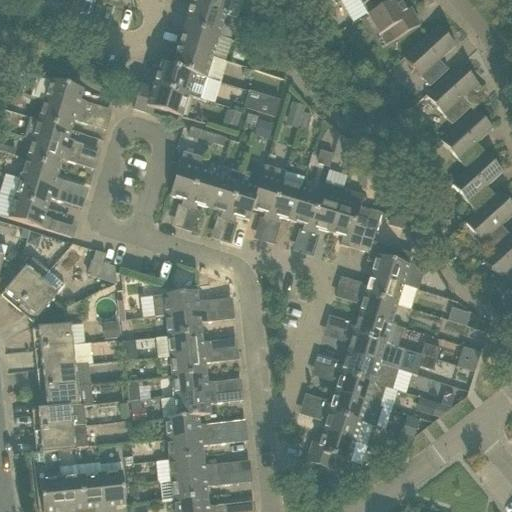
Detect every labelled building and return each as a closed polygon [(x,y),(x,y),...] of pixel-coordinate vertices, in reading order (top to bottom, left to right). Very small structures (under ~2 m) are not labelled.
[(229,0),(192,0),(191,7),(225,17),(229,0)] [(395,0),(357,0),(367,16),(395,0)] [(385,47),(420,27),(410,10),(405,12),(398,0),(395,0),(367,16),(385,47)] [(337,25),(319,5),(307,17),(316,27),(325,37),(337,25)] [(218,38),(225,17),(191,7),(184,28),(218,38)] [(212,59),(218,38),(184,28),(178,48),(212,59)] [(439,62),(455,47),(437,28),(403,59),(429,88),(448,71),(439,62)] [(206,79),(212,59),(178,48),(172,69),(195,76),(194,77),(205,80),(206,79)] [(154,87),(188,97),(199,100),(212,103),(218,83),(206,79),(205,80),(194,77),(195,76),(172,69),(160,65),(154,87)] [(461,100),(477,86),(460,66),(425,97),(452,126),(470,110),(461,100)] [(249,81),(252,73),(244,70),(242,75),(244,80),(249,81)] [(29,98),(44,103),(90,117),(93,106),(79,102),(82,92),(36,78),(29,98)] [(148,109),(181,118),(188,97),(154,87),(153,91),(140,88),(133,110),(147,114),(148,109)] [(243,110),(274,120),(279,102),(249,92),(243,110)] [(87,126),(90,117),(44,103),(38,122),(70,131),(73,122),(87,126)] [(291,104),(284,127),(297,131),(304,108),(291,104)] [(242,115),(227,110),(223,124),(237,128),(242,115)] [(492,130),(474,111),(440,142),(466,171),(485,154),(476,145),(492,130)] [(254,129),(257,119),(247,116),(244,126),(254,129)] [(313,122),(302,118),(298,129),(310,133),(313,122)] [(70,131),(38,122),(30,120),(24,139),(32,141),(78,155),(81,145),(67,141),(70,131)] [(267,141),(273,126),(258,121),(253,137),(267,141)] [(211,135),(190,129),(188,137),(209,143),(211,135)] [(209,143),(224,148),(226,140),(211,135),(209,143)] [(75,165),(78,155),(32,141),(26,161),(58,170),(61,161),(75,165)] [(357,145),(356,145),(346,141),(342,153),(353,156),(357,145)] [(16,150),(0,144),(0,152),(14,157),(16,150)] [(183,153),(169,198),(182,202),(180,210),(187,212),(199,172),(203,159),(183,153)] [(502,174),(485,154),(466,171),(450,185),(476,214),(499,193),(495,197),(486,188),(502,174)] [(332,158),(320,155),(317,164),(329,168),(332,158)] [(55,180),(58,170),(26,161),(21,180),(66,194),(69,184),(55,180)] [(269,224),(281,184),(285,172),(265,166),(261,178),(252,211),(264,214),(262,222),(269,224)] [(219,222),(226,224),(241,175),(222,169),(219,178),(209,210),(221,214),(219,222)] [(209,210),(219,178),(199,172),(187,212),(194,214),(197,206),(209,210)] [(242,172),(241,175),(226,224),(233,226),(236,218),(249,222),(252,211),(261,178),(242,172)] [(326,184),(343,188),(346,176),(329,173),(326,184)] [(63,205),(66,194),(21,180),(15,199),(46,209),(49,201),(63,205)] [(291,222),(301,190),(281,184),(269,224),(276,226),(279,219),(291,222)] [(330,234),(344,191),(324,185),(321,196),(308,236),(315,239),(318,231),(330,234)] [(308,236),(321,196),(301,190),(291,222),(303,226),(301,234),(308,236)] [(365,229),(371,212),(360,208),(364,197),(344,191),(330,234),(342,238),(340,246),(348,249),(355,226),(365,229)] [(511,217),(511,207),(499,193),(476,214),(465,224),(491,253),(509,236),(501,227),(511,217)] [(8,220),(54,234),(57,223),(43,219),(46,209),(15,199),(8,220)] [(371,212),(365,229),(376,232),(381,215),(371,212)] [(401,230),(403,222),(390,219),(388,226),(401,230)] [(30,233),(26,246),(38,250),(42,237),(30,233)] [(511,233),(509,236),(491,253),(482,261),(499,280),(493,285),(502,296),(508,290),(511,286),(511,233)] [(383,250),(371,246),(366,262),(374,264),(370,277),(402,287),(402,286),(412,255),(384,246),(383,250)] [(13,265),(19,255),(12,251),(6,260),(13,265)] [(92,262),(102,265),(105,256),(95,253),(92,262)] [(33,259),(4,294),(20,307),(49,273),(33,259)] [(20,307),(36,320),(57,295),(64,286),(49,273),(20,307)] [(402,286),(402,287),(370,277),(367,289),(359,287),(356,294),(396,307),(396,306),(410,310),(416,290),(402,286)] [(196,293),(163,297),(165,318),(213,313),(212,302),(197,304),(196,293)] [(359,316),(390,326),(396,307),(356,294),(354,301),(362,304),(359,316)] [(448,321),(457,324),(461,313),(451,310),(451,311),(448,321)] [(214,323),(213,313),(165,318),(167,338),(201,335),(200,325),(214,323)] [(347,326),(345,333),(397,350),(404,330),(390,326),(359,316),(355,329),(347,326)] [(117,323),(103,324),(104,341),(119,339),(117,323)] [(37,330),(39,351),(73,348),(70,326),(37,330)] [(397,350),(345,333),(342,340),(350,343),(346,356),(391,368),(397,350)] [(202,344),(201,335),(167,338),(170,359),(217,354),(216,343),(202,344)] [(137,361),(135,342),(123,343),(125,362),(137,361)] [(421,357),(437,362),(440,350),(424,345),(421,357)] [(39,351),(42,371),(88,366),(93,365),(91,346),(73,348),(39,351)] [(404,363),(419,364),(419,352),(405,351),(404,363)] [(218,364),(217,354),(170,359),(172,379),(205,375),(204,365),(218,364)] [(335,365),(332,373),(386,390),(386,389),(393,391),(399,371),(391,368),(346,356),(342,367),(335,365)] [(434,372),(437,362),(421,357),(418,367),(434,372)] [(44,392),(91,387),(88,366),(42,371),(44,392)] [(386,390),(332,373),(330,380),(338,382),(334,395),(366,405),(366,404),(381,408),(386,390)] [(206,385),(205,375),(172,379),(174,399),(222,393),(220,383),(206,385)] [(138,382),(126,383),(129,403),(140,402),(138,382)] [(70,409),(84,408),(93,407),(91,387),(44,392),(46,411),(70,409)] [(447,408),(451,395),(441,392),(437,405),(447,408)] [(223,405),(222,393),(174,399),(160,400),(162,421),(164,421),(176,420),(198,418),(210,417),(208,406),(223,405)] [(360,425),(366,405),(334,395),(330,406),(323,404),(320,412),(360,425)] [(432,417),(436,405),(424,401),(420,414),(432,417)] [(130,420),(128,404),(119,406),(121,421),(130,420)] [(146,422),(145,410),(142,410),(141,404),(131,405),(133,423),(146,422)] [(86,428),(84,408),(70,409),(46,411),(37,412),(39,433),(86,428)] [(354,444),(360,425),(320,412),(318,419),(326,422),(322,434),(354,444)] [(166,441),(226,435),(225,424),(199,427),(198,418),(176,420),(164,421),(166,441)] [(399,435),(398,436),(413,441),(417,428),(401,422),(397,434),(399,435)] [(140,433),(139,424),(130,424),(130,433),(140,433)] [(39,433),(41,454),(88,449),(86,428),(39,433)] [(304,464),(305,464),(331,472),(335,460),(348,464),(354,444),(322,434),(319,445),(311,443),(304,464)] [(227,446),(226,435),(166,441),(169,462),(202,459),(201,449),(227,446)] [(413,441),(398,436),(395,448),(410,452),(413,441)] [(44,463),(43,455),(33,456),(34,464),(44,463)] [(133,465),(132,458),(124,459),(125,466),(133,465)] [(203,468),(202,459),(169,462),(157,464),(159,484),(231,476),(229,465),(203,468)] [(78,466),(84,511),(93,511),(104,511),(100,471),(99,464),(78,466)] [(115,511),(115,508),(125,507),(120,464),(99,464),(100,471),(104,511),(115,511)] [(80,511),(84,511),(78,466),(58,469),(60,481),(63,511),(80,511)] [(162,503),(173,502),(207,499),(206,489),(232,486),(231,476),(159,484),(162,503)] [(336,482),(328,480),(326,487),(334,489),(336,482)] [(63,511),(60,481),(39,483),(42,511),(63,511)] [(173,502),(174,511),(234,511),(234,505),(208,508),(207,499),(173,502)]
